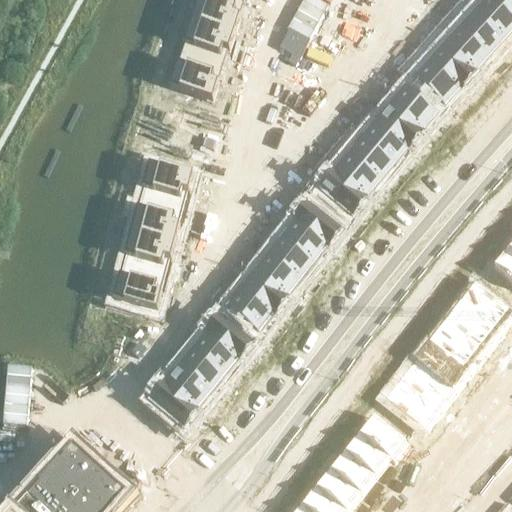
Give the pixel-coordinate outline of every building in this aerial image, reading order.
[(234,19),(239,4),(244,6),(245,5),(230,0),(201,0),(193,24),(235,38),(241,21),(234,19)] [(511,23),(486,0),(478,0),(467,12),(505,46),(511,38),(511,23)] [(511,0),(486,0),(511,23),(511,0)] [(467,12),(453,28),(491,62),(505,46),(467,12)] [(420,16),(416,27),(423,30),(427,19),(420,16)] [(230,55),(235,38),(193,24),(185,48),(182,57),(223,71),(223,69),(218,68),(223,53),(230,55)] [(416,27),(412,39),(419,41),(423,30),(416,27)] [(453,28),(438,44),(477,79),(478,78),(477,77),(491,62),(453,28)] [(438,44),(424,60),(462,95),(477,79),(438,44)] [(213,85),(218,70),(222,72),(223,71),(182,57),(179,67),(171,91),(213,105),(219,88),(213,85)] [(424,60),(409,77),(446,111),(461,95),(462,96),(462,95),(424,60)] [(397,62),(390,72),(397,77),(404,67),(397,62)] [(390,72),(383,81),(389,86),(397,77),(390,72)] [(406,94),(391,111),(424,138),(423,137),(437,120),(406,94)] [(365,101),(356,109),(362,115),(371,107),(365,101)] [(356,109),(347,117),(353,123),(362,115),(356,109)] [(374,124),(373,124),(410,155),(424,138),(391,111),(378,127),(374,124)] [(356,137),(356,138),(395,171),(408,155),(409,156),(410,155),(373,124),(360,140),(356,137)] [(332,129),(323,137),(328,143),(337,135),(332,129)] [(323,137),(314,145),(319,151),(328,143),(323,137)] [(356,138),(342,154),(381,187),(395,171),(356,138)] [(342,154),(328,171),(368,204),(369,204),(368,203),(381,187),(342,154)] [(298,162),(291,172),(297,177),(305,168),(298,162)] [(145,193),(142,203),(179,212),(183,196),(190,197),(194,179),(149,167),(143,192),(145,193)] [(328,171),(313,188),(353,222),(368,204),(328,171)] [(282,186),(276,197),(283,201),(289,190),(282,186)] [(138,210),(131,236),(176,248),(181,231),(174,229),(179,212),(142,203),(140,211),(138,210)] [(302,203),(288,221),(329,253),(343,235),(302,203)] [(265,217),(260,228),(267,232),(273,221),(265,217)] [(295,227),(282,244),(315,269),(327,253),(328,254),(329,253),(288,221),(287,222),(295,227)] [(260,228),(254,239),(262,242),(267,232),(260,228)] [(127,260),(124,270),(161,279),(165,263),(172,265),(176,248),(131,236),(125,259),(127,260)] [(266,257),(265,257),(302,286),(315,269),(282,244),(269,260),(266,257)] [(511,254),(509,252),(493,270),(511,286),(511,254)] [(245,255),(238,264),(245,269),(252,259),(245,255)] [(265,257),(252,275),(289,304),(289,303),(289,302),(302,286),(265,257)] [(238,264),(231,274),(237,279),(245,269),(238,264)] [(120,279),(113,304),(158,316),(163,298),(157,296),(161,279),(124,270),(122,280),(120,279)] [(255,278),(242,295),(276,321),(289,304),(252,275),(251,275),(255,278)] [(466,299),(460,308),(503,341),(511,329),(511,316),(476,288),(466,299)] [(215,293),(208,302),(214,307),(221,298),(215,293)] [(242,295),(228,312),(260,338),(274,321),(275,322),(276,321),(242,295)] [(208,302),(200,311),(206,316),(214,307),(208,302)] [(459,309),(445,326),(488,360),(503,341),(460,308),(459,308),(459,309)] [(218,318),(204,336),(240,366),(255,348),(219,319),(218,318)] [(445,326),(430,345),(473,379),(488,360),(445,326)] [(182,330),(174,339),(180,344),(188,336),(182,330)] [(207,339),(193,355),(225,382),(238,366),(239,367),(240,366),(204,336),(203,336),(207,339)] [(174,339),(166,348),(172,353),(180,344),(174,339)] [(430,345),(415,364),(458,398),(473,379),(430,345)] [(193,355),(180,372),(211,398),(225,382),(193,355)] [(154,363),(146,372),(152,377),(160,368),(154,363)] [(401,382),(400,383),(443,417),(458,398),(415,364),(401,382)] [(146,372),(138,381),(144,386),(152,377),(146,372)] [(159,382),(158,383),(198,416),(199,415),(198,414),(211,398),(180,372),(167,388),(159,382)] [(493,380),(486,390),(494,396),(501,386),(493,380)] [(158,383),(144,400),(184,434),(198,416),(158,383)] [(394,391),(385,403),(428,437),(443,417),(400,383),(394,391)] [(486,390),(479,399),(486,405),(494,396),(486,390)] [(464,418),(456,427),(464,433),(471,424),(464,418)] [(374,419),(359,438),(360,438),(396,468),(411,449),(374,419)] [(456,427),(449,437),(457,443),(464,433),(456,427)] [(360,438),(345,456),(378,482),(392,466),(396,469),(396,468),(360,438)] [(74,452),(21,511),(117,511),(127,501),(83,459),(74,452)] [(345,456),(331,473),(364,500),(378,482),(345,456)] [(420,472),(413,481),(421,488),(428,478),(420,472)] [(331,473),(316,491),(342,511),(354,511),(364,500),(331,473)] [(413,481),(405,491),(413,497),(421,488),(413,481)] [(511,493),(506,489),(498,498),(506,504),(511,496),(511,493)] [(342,511),(316,491),(302,509),(305,511),(342,511)]
